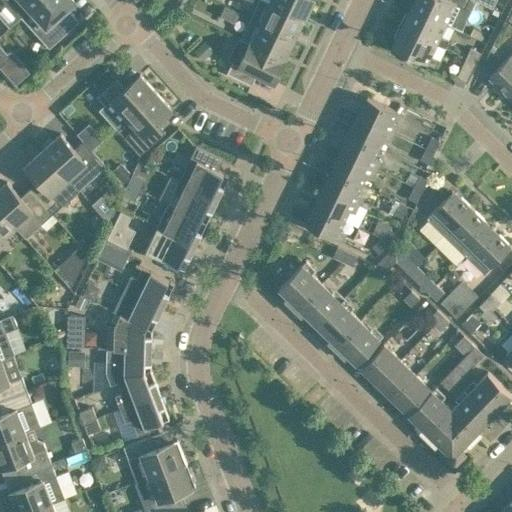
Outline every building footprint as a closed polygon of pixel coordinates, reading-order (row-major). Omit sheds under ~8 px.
[(20,0),(29,9),(39,0),(20,0)] [(74,0),(39,0),(29,9),(42,24),(35,31),(49,47),(79,20),(67,7),(75,0),(74,0)] [(264,0),(257,0),(249,17),(261,23),(293,38),(302,18),(304,19),(304,18),(269,2),(264,0)] [(264,0),(269,2),(304,18),(312,0),(264,0)] [(410,0),(408,4),(462,30),(475,0),(410,0)] [(220,14),(221,14),(234,20),(238,12),(224,5),(220,14)] [(404,12),(399,24),(436,42),(445,46),(449,39),(440,35),(446,22),(411,5),(407,13),(404,12)] [(249,17),(239,38),(249,42),(285,60),(285,59),(283,58),(293,38),(261,23),(249,17)] [(392,46),(435,67),(439,58),(431,54),(436,42),(399,24),(393,36),(396,37),(392,46)] [(203,41),(194,50),(204,60),(213,50),(203,41)] [(233,60),(227,72),(251,83),(257,72),(275,81),(285,60),(249,42),(239,63),(233,60)] [(0,44),(0,64),(13,53),(10,50),(7,52),(0,44)] [(470,47),(466,57),(476,62),(481,52),(470,47)] [(496,84),(508,96),(511,91),(511,52),(490,75),(497,83),(496,84)] [(467,82),(476,62),(466,57),(456,77),(467,82)] [(117,77),(97,95),(105,104),(99,109),(116,127),(128,116),(156,91),(140,73),(125,86),(117,77)] [(172,109),(156,91),(128,116),(136,125),(124,136),(140,154),(165,131),(157,122),(172,109)] [(367,96),(358,114),(394,131),(398,123),(391,120),(396,110),(367,96)] [(358,114),(350,132),(378,146),(383,136),(390,139),(394,131),(358,114)] [(43,149),(68,177),(79,189),(106,165),(83,139),(74,147),(61,132),(43,149)] [(350,132),(341,150),(376,167),(380,159),(374,156),(378,146),(350,132)] [(432,136),(426,147),(434,151),(440,140),(432,136)] [(196,145),(179,179),(218,198),(229,174),(218,169),(223,158),(196,145)] [(428,162),(434,151),(426,147),(421,158),(428,162)] [(38,179),(30,187),(48,207),(64,192),(59,186),(68,177),(43,149),(25,165),(38,179)] [(341,150),(332,168),(361,182),(366,172),(372,175),(376,167),(341,150)] [(122,163),(112,171),(126,186),(127,183),(132,174),(122,163)] [(332,168),(324,186),(359,203),(363,195),(356,192),(361,182),(332,168)] [(132,174),(127,183),(140,189),(145,178),(133,172),(132,174)] [(420,175),(414,186),(422,190),(428,178),(420,175)] [(169,202),(168,202),(207,221),(218,198),(179,179),(174,191),(180,194),(175,205),(169,202)] [(0,187),(0,208),(15,225),(25,216),(31,223),(48,207),(30,187),(21,196),(7,181),(0,187)] [(135,199),(140,189),(127,183),(126,186),(122,193),(135,199)] [(324,186),(315,204),(344,218),(348,208),(355,211),(359,203),(324,186)] [(417,201),(422,190),(414,186),(409,197),(417,201)] [(426,216),(446,235),(473,207),(461,196),(460,198),(452,190),(438,205),(426,216)] [(408,205),(399,201),(394,212),(403,216),(408,205)] [(168,202),(157,225),(195,244),(207,221),(168,202)] [(339,228),(344,218),(315,204),(306,223),(341,240),(345,231),(339,228)] [(473,207),(446,235),(465,254),(490,227),(483,220),(485,219),(473,207)] [(0,249),(3,247),(0,244),(0,238),(15,225),(0,208),(0,249)] [(121,208),(107,237),(127,247),(135,228),(127,225),(132,213),(121,208)] [(184,268),(195,244),(157,225),(146,249),(184,268)] [(390,227),(381,236),(388,243),(397,234),(390,227)] [(490,227),(465,254),(484,273),(511,245),(499,233),(498,234),(490,227)] [(379,252),(388,243),(381,236),(373,245),(379,252)] [(387,252),(396,260),(409,273),(417,264),(425,257),(415,249),(409,243),(404,239),(398,246),(395,243),(387,252)] [(110,273),(121,249),(104,241),(92,265),(110,273)] [(357,254),(338,245),(333,256),(352,265),(357,254)] [(77,248),(57,264),(73,283),(85,258),(77,248)] [(381,275),(396,260),(387,252),(373,267),(381,275)] [(294,301),(331,336),(341,347),(338,350),(345,357),(348,354),(357,362),(380,338),(302,262),(279,286),(287,294),(284,298),(291,305),(294,301)] [(409,273),(429,291),(437,283),(417,264),(409,273)] [(131,274),(125,287),(163,305),(174,282),(142,266),(137,277),(131,274)] [(437,283),(429,291),(437,299),(444,290),(437,283)] [(87,284),(82,295),(94,300),(99,289),(87,284)] [(114,310),(120,313),(152,329),(163,305),(125,287),(114,310)] [(420,297),(412,289),(403,298),(411,305),(420,297)] [(452,290),(441,301),(457,316),(468,305),(452,290)] [(485,297),(494,306),(500,300),(491,292),(485,297)] [(80,295),(75,305),(84,310),(89,299),(80,295)] [(488,313),(494,306),(485,297),(479,304),(488,313)] [(449,320),(437,308),(428,317),(440,329),(449,320)] [(108,323),(107,347),(151,348),(152,329),(120,313),(114,323),(108,323)] [(481,322),(472,313),(461,323),(471,332),(481,322)] [(68,314),(67,346),(83,345),(84,315),(68,314)] [(0,358),(1,358),(13,353),(15,353),(6,331),(5,331),(0,318),(0,358)] [(464,334),(455,343),(466,354),(440,380),(449,389),(484,353),(464,334)] [(384,342),(361,366),(377,382),(401,358),(384,342)] [(111,383),(117,381),(151,368),(151,348),(107,347),(106,371),(111,383)] [(85,365),(85,350),(69,349),(68,365),(85,365)] [(1,358),(0,358),(0,399),(27,389),(22,375),(10,380),(1,358)] [(401,358),(377,382),(393,397),(416,373),(401,358)] [(115,394),(120,407),(160,392),(151,368),(117,381),(122,392),(115,394)] [(511,393),(488,370),(452,408),(429,432),(452,455),(461,445),(465,449),(472,442),(468,438),(500,405),(504,409),(511,402),(507,398),(511,394),(511,395),(511,394),(511,393)] [(416,373),(393,397),(409,413),(432,389),(416,373)] [(0,413),(0,439),(33,427),(41,424),(27,389),(0,399),(5,411),(0,413)] [(414,425),(421,431),(425,428),(429,432),(452,408),(432,389),(409,413),(418,421),(414,425)] [(169,417),(160,392),(120,407),(125,420),(132,417),(137,429),(169,417)] [(79,411),(83,421),(96,416),(92,406),(79,411)] [(96,416),(83,421),(88,433),(101,428),(96,416)] [(0,466),(19,459),(24,471),(51,461),(44,442),(38,439),(33,427),(0,439),(0,466)] [(155,447),(150,435),(123,445),(137,480),(149,476),(186,462),(178,438),(155,447)] [(83,437),(72,441),(76,451),(87,447),(83,437)] [(102,453),(91,457),(95,470),(107,466),(102,453)] [(9,491),(17,511),(24,511),(65,496),(51,461),(24,471),(29,484),(9,491)] [(157,498),(145,503),(148,511),(159,511),(177,505),(173,494),(195,485),(186,462),(149,476),(157,498)] [(70,511),(65,496),(24,511),(70,511)]
